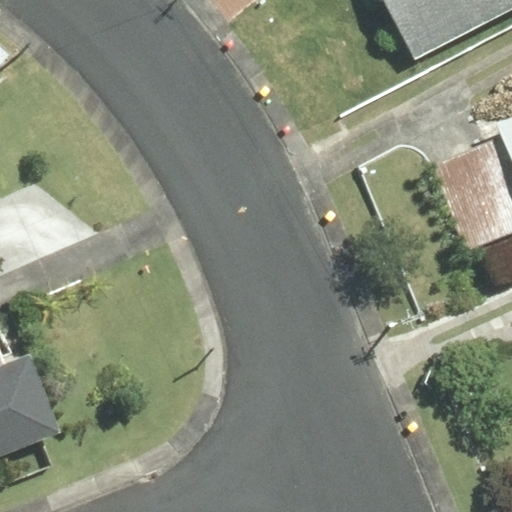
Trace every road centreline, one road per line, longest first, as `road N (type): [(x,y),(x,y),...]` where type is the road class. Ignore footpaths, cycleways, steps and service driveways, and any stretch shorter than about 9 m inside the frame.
road 1 (residential): [(89,0),(143,53),(217,160),(337,455)]
road 2 (residential): [(191,511),(337,455)]
